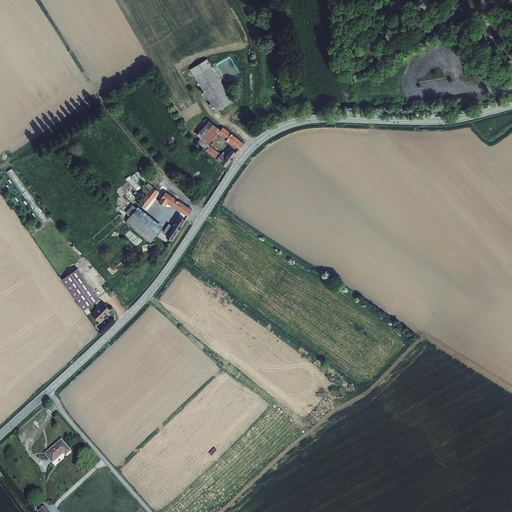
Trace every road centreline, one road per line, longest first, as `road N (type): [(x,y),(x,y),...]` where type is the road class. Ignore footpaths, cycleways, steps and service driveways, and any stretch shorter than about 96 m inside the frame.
road 1 (secondary): [(47,392),(146,296),(263,136),(313,118),(445,120),(511,105)]
road 2 (unclassified): [(47,392),(150,511)]
